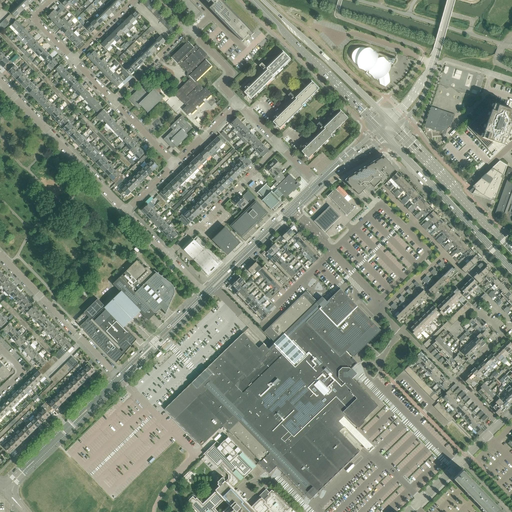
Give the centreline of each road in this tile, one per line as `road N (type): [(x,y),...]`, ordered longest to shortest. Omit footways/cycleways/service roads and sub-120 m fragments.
road 1 (secondary): [(386,138),(511,271)]
road 2 (secondary): [(254,0),(378,130)]
road 3 (residential): [(124,211),(0,82)]
road 4 (secondary): [(389,121),(261,0)]
road 5 (residential): [(119,378),(0,255)]
road 6 (secondary): [(511,250),(396,128)]
road 7 (residential): [(167,255),(279,146)]
road 8 (unclassified): [(357,0),(503,44)]
road 9 (residential): [(457,380),(503,334),(473,309),(450,331)]
road 10 (tertiary): [(22,472),(119,378)]
